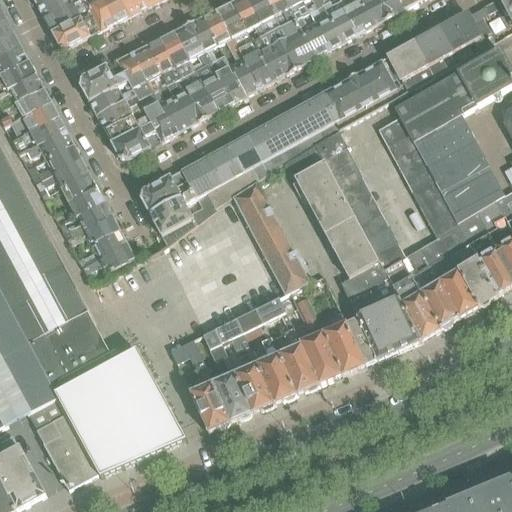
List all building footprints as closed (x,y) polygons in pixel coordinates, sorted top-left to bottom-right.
[(45,22),(85,3),(84,1),(83,0),(73,0),(70,2),(69,0),(51,0),(37,7),(45,22)] [(116,29),(100,0),(83,0),(84,1),(86,0),(92,0),(94,4),(87,7),(92,16),(102,36),(116,29)] [(131,21),(119,0),(100,0),(116,29),(131,21)] [(146,14),(138,0),(119,0),(131,21),(146,14)] [(159,7),(155,0),(138,0),(146,14),(159,7)] [(267,39),(246,0),(233,7),(248,36),(255,32),(260,42),(267,39)] [(281,32),(264,0),(246,0),(267,39),(281,32)] [(295,25),(281,0),(264,0),(281,32),(295,25)] [(305,6),(301,0),(281,0),(295,25),(303,21),(309,31),(316,27),(323,24),(320,18),(312,21),(310,17),(308,13),(316,10),(312,3),(305,6)] [(324,10),(318,0),(301,0),(305,6),(312,3),(316,10),(308,13),(310,17),(324,10)] [(318,0),(324,10),(331,6),(327,0),(318,0)] [(375,31),(361,5),(348,11),(343,0),(342,1),(341,0),(337,0),(338,2),(359,40),(375,31)] [(390,23),(378,0),(357,0),(359,3),(364,0),(367,0),(368,1),(361,5),(375,31),(390,23)] [(406,14),(398,0),(378,0),(390,23),(406,14)] [(422,6),(418,0),(398,0),(406,14),(422,6)] [(511,22),(511,0),(501,0),(500,1),(500,2),(469,19),(481,43),(486,53),(497,47),(484,23),(505,11),(511,22)] [(338,2),(331,6),(324,10),(344,48),(359,40),(338,2)] [(52,36),(92,16),(87,7),(85,3),(45,22),(52,36)] [(248,36),(233,7),(219,14),(239,54),(253,46),(248,36)] [(344,48),(324,10),(310,17),(312,21),(320,18),(323,24),(316,27),(331,56),(344,48)] [(239,54),(219,14),(205,21),(219,50),(227,46),(232,57),(239,54)] [(102,36),(92,16),(52,36),(60,51),(68,54),(102,36)] [(481,43),(469,19),(468,18),(443,32),(462,67),(475,59),(469,49),(481,43)] [(219,50),(205,21),(190,29),(211,68),(217,65),(211,54),(219,50)] [(331,56),(316,27),(309,31),(303,21),(295,25),(281,32),(287,44),(301,37),(314,64),(331,56)] [(0,44),(15,37),(7,23),(0,26),(0,44)] [(211,68),(190,29),(176,36),(191,65),(198,61),(201,67),(194,71),(196,75),(211,68)] [(314,64),(301,37),(287,44),(281,32),(267,39),(260,42),(253,46),(258,56),(274,87),(314,64)] [(462,67),(443,32),(417,47),(436,81),(462,67)] [(191,65),(176,36),(161,44),(182,83),(196,75),(194,71),(192,68),(189,70),(190,72),(187,74),(184,68),(191,65)] [(0,61),(22,51),(15,37),(0,44),(0,61)] [(182,83),(161,44),(147,51),(162,80),(166,87),(162,89),(164,92),(168,90),(182,83)] [(274,87),(258,56),(253,46),(239,54),(260,95),(274,87)] [(436,81),(417,47),(388,62),(408,97),(436,81)] [(0,78),(1,80),(30,66),(22,51),(0,61),(0,78)] [(162,80),(147,51),(134,58),(154,97),(160,94),(155,84),(162,80)] [(260,95),(239,54),(232,57),(238,67),(230,71),(246,102),(260,95)] [(473,144),(471,142),(473,141),(462,119),(511,92),(511,77),(501,56),(397,115),(401,122),(400,122),(409,140),(418,155),(426,171),(435,187),(443,202),(451,217),(459,231),(479,219),(498,208),(497,206),(505,201),(475,143),(473,144)] [(154,97),(134,58),(119,65),(130,86),(134,95),(137,100),(139,104),(154,97)] [(246,102),(230,71),(225,61),(217,65),(211,68),(233,109),(246,102)] [(408,97),(388,62),(363,76),(378,105),(388,99),(392,106),(408,97)] [(130,86),(119,65),(84,83),(81,91),(90,106),(130,86)] [(0,98),(37,79),(30,66),(1,80),(0,80),(0,98)] [(233,109),(211,68),(196,75),(219,117),(233,109)] [(219,117),(196,75),(182,83),(204,125),(219,117)] [(363,76),(343,87),(358,115),(378,105),(363,76)] [(16,108),(45,93),(37,79),(0,98),(0,105),(11,100),(16,108)] [(204,125),(182,83),(168,90),(170,94),(177,91),(180,97),(174,101),(191,132),(204,125)] [(137,100),(134,95),(130,86),(90,106),(98,121),(137,100)] [(343,87),(324,98),(339,126),(358,115),(343,87)] [(12,129),(53,108),(45,93),(16,108),(6,115),(9,122),(1,126),(5,133),(12,129)] [(191,132),(174,101),(166,105),(160,94),(154,97),(177,140),(191,132)] [(177,140),(154,97),(139,104),(144,113),(145,115),(145,117),(148,121),(151,128),(162,148),(177,140)] [(324,98),(304,109),(324,146),(339,137),(344,134),(339,126),(324,98)] [(134,119),(144,113),(139,104),(137,100),(98,121),(105,134),(134,119)] [(60,122),(53,108),(12,129),(20,143),(60,122)] [(304,109),(285,119),(306,157),(316,151),(324,146),(304,109)] [(113,149),(151,128),(148,121),(138,127),(136,122),(145,117),(145,115),(144,113),(134,119),(105,134),(113,149)] [(285,119),(266,129),(282,157),(283,157),(289,168),(306,157),(285,119)] [(21,160),(67,136),(60,122),(13,147),(21,160)] [(409,140),(400,122),(379,135),(388,152),(409,140)] [(152,154),(147,143),(152,139),(158,151),(162,148),(151,128),(113,149),(121,164),(129,167),(152,154)] [(266,129),(248,139),(269,180),(287,168),(288,169),(289,168),(283,157),(282,157),(266,129)] [(46,165),(75,150),(67,136),(21,160),(29,175),(36,171),(32,164),(42,158),(46,165)] [(339,137),(324,146),(316,151),(325,168),(348,154),(339,137)] [(269,180),(248,139),(228,150),(245,178),(253,191),(258,188),(269,180)] [(409,140),(388,152),(397,168),(418,155),(409,140)] [(37,189),(83,165),(75,150),(46,165),(51,173),(41,178),(36,171),(29,175),(37,189)] [(151,220),(194,196),(198,204),(222,191),(245,178),(228,150),(145,196),(142,204),(151,220)] [(333,183),(325,168),(316,151),(306,157),(289,168),(288,169),(350,284),(341,288),(357,322),(352,325),(348,328),(367,371),(373,369),(378,367),(423,347),(400,304),(399,305),(383,276),(374,261),(366,245),(358,231),(350,214),(341,199),(333,183)] [(0,213),(26,200),(0,152),(0,213)] [(356,169),(348,154),(325,168),(333,183),(356,169)] [(426,171),(418,155),(397,168),(405,183),(426,171)] [(61,193),(90,178),(83,165),(37,189),(44,203),(50,200),(46,193),(57,186),(61,193)] [(365,185),(356,169),(333,183),(341,199),(365,185)] [(435,187),(426,171),(405,183),(414,199),(435,187)] [(105,206),(94,186),(90,178),(61,193),(66,201),(76,221),(105,206)] [(194,196),(151,220),(168,251),(169,252),(197,230),(209,221),(217,215),(216,214),(234,203),(286,301),(289,299),(289,300),(291,299),(307,290),(311,288),(258,188),(253,191),(245,178),(222,191),(198,204),(194,196)] [(374,201),(365,185),(341,199),(350,214),(374,201)] [(435,187),(414,199),(422,214),(443,202),(435,187)] [(511,197),(505,201),(497,206),(498,208),(506,222),(511,233),(511,197)] [(88,317),(26,200),(0,214),(0,294),(29,349),(56,398),(115,366),(88,317)] [(382,217),(374,201),(350,214),(358,231),(382,217)] [(443,202),(422,214),(430,229),(451,217),(443,202)] [(68,244),(113,220),(105,206),(76,221),(81,229),(76,232),(75,230),(63,236),(68,244)] [(511,233),(506,222),(498,208),(479,219),(511,282),(511,233)] [(382,217),(358,231),(366,245),(390,232),(382,217)] [(451,217),(430,229),(438,244),(442,242),(446,240),(450,246),(463,238),(459,231),(451,217)] [(511,293),(511,282),(479,219),(459,231),(463,238),(450,246),(446,240),(442,242),(452,261),(479,313),(511,293)] [(91,249),(120,234),(113,220),(68,244),(72,252),(88,243),(91,249)] [(390,232),(366,245),(374,261),(398,247),(390,232)] [(83,272),(128,249),(120,234),(91,249),(96,257),(85,264),(84,263),(80,266),(83,272)] [(479,313),(452,261),(442,242),(438,244),(421,254),(460,324),(479,313)] [(406,262),(398,247),(374,261),(383,276),(402,265),(406,262)] [(139,269),(138,268),(136,264),(134,261),(128,249),(83,272),(95,291),(101,288),(94,277),(103,271),(108,279),(110,278),(113,282),(129,274),(139,269)] [(460,324),(421,254),(406,262),(402,265),(440,336),(460,324)] [(440,336),(402,265),(383,276),(399,305),(400,304),(423,347),(440,336)] [(344,381),(321,328),(320,327),(324,324),(317,309),(313,311),(308,302),(312,300),(307,290),(291,299),(308,335),(298,340),(322,390),(344,381)] [(29,349),(0,294),(0,484),(15,511),(27,511),(47,501),(21,454),(20,454),(13,442),(0,449),(0,435),(20,425),(30,420),(38,436),(45,449),(45,450),(70,496),(99,480),(56,398),(29,349)] [(322,390),(298,340),(280,303),(257,315),(264,329),(282,320),(290,337),(286,338),(291,350),(278,355),(298,401),(322,390)] [(278,355),(264,329),(257,315),(237,325),(244,339),(260,331),(267,345),(263,348),(269,359),(256,365),(276,410),(298,401),(278,355)] [(367,371),(348,328),(343,318),(321,328),(344,381),(367,371)] [(276,410),(256,365),(244,339),(237,325),(215,336),(224,352),(233,348),(237,357),(240,362),(248,358),(252,366),(234,374),(254,419),(276,410)] [(254,419),(234,374),(224,352),(215,336),(205,341),(204,340),(204,341),(222,380),(213,385),(233,429),(254,419)] [(233,429),(213,385),(195,345),(172,356),(177,368),(192,360),(204,388),(194,392),(192,387),(187,389),(210,438),(233,429)] [(187,445),(138,354),(115,366),(56,398),(99,480),(100,480),(102,483),(187,445)] [(511,511),(511,483),(511,484),(443,511),(511,511)] [(0,511),(15,511),(0,484),(0,511)]
